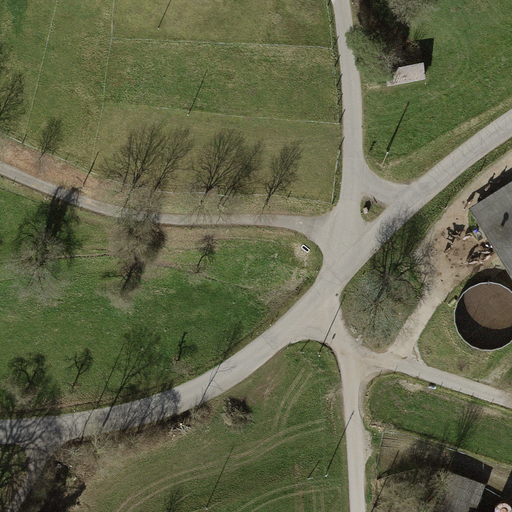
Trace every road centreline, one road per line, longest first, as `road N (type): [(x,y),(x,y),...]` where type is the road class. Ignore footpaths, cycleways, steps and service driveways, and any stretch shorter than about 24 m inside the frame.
road 1 (unclassified): [(0,432),(98,423),(207,387),(276,340),(347,267)]
road 2 (track): [(350,230),(163,220),(82,205),(0,168)]
road 3 (residential): [(354,171),(342,0)]
road 4 (unclassified): [(414,200),(511,123)]
